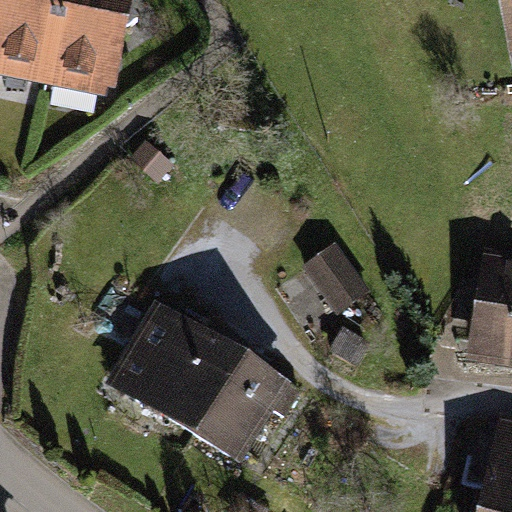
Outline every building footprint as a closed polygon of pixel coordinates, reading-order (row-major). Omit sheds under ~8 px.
[(8,0),(0,50),(0,72),(47,80),(140,97),(156,0),(8,0)] [(511,0),(496,0),(511,80),(511,0)] [(372,297),(338,245),(303,267),(339,318),(372,297)] [(511,255),(484,250),(468,365),(511,372),(511,255)] [(156,303),(106,386),(200,439),(250,358),(156,303)] [(294,384),(250,358),(200,439),(239,466),(294,384)] [(511,511),(511,416),(503,414),(481,511),(511,511)]
